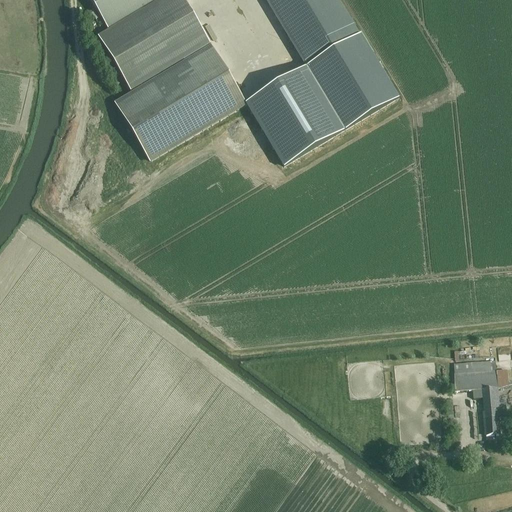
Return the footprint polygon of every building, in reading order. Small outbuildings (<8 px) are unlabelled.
[(88,0),(107,32),(151,5),(153,8),(100,40),(131,92),(209,45),(181,0),(88,0)] [(335,0),(264,0),(297,55),(349,23),(335,0)] [(349,23),(297,55),(306,70),(344,134),(400,101),(362,37),(359,39),(349,23)] [(211,49),(117,106),(153,165),(247,108),(211,49)] [(306,70),(246,106),(285,170),(344,134),(306,70)] [(511,357),(511,344),(511,340),(496,342),(498,357),(508,355),(509,358),(511,357)] [(462,352),(457,353),(453,353),(453,362),(458,362),(457,361),(460,360),(459,357),(463,357),(462,352)] [(496,391),(507,390),(505,372),(489,374),(489,363),(453,366),(453,376),(453,394),(481,391),(485,438),(498,437),(496,420),(506,419),(504,403),(497,404),(496,391)]
